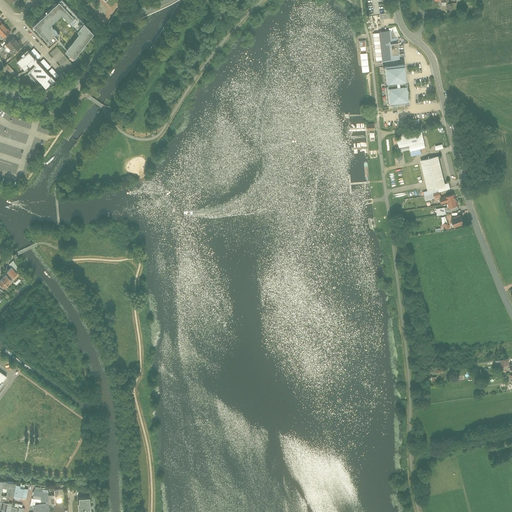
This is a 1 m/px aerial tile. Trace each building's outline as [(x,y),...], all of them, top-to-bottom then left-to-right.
[(63,0),(61,0),(33,26),(51,43),(61,35),(51,25),(62,15),(80,33),(66,50),(75,57),(94,33),(63,0)] [(447,5),(448,11),(457,10),(456,3),(447,4),(447,5)] [(9,27),(4,22),(0,25),(0,35),(0,36),(9,27)] [(397,30),(380,32),(380,33),(374,34),(377,60),(383,60),(383,61),(388,60),(389,65),(399,64),(398,59),(400,59),(398,40),(397,30)] [(13,32),(2,41),(7,47),(9,45),(11,49),(21,40),(13,32)] [(367,38),(357,38),(361,73),(371,71),(367,38)] [(55,81),(27,51),(16,61),(24,70),(29,66),(30,67),(33,64),(35,66),(28,73),(43,90),(50,83),(51,85),(55,81)] [(400,64),(399,64),(389,65),(386,66),(387,82),(397,81),(397,85),(388,86),(389,101),(408,99),(407,84),(405,84),(405,80),(406,80),(405,64),(400,64)] [(411,151),(420,149),(426,148),(425,142),(410,145),(411,151)] [(438,156),(421,160),(429,190),(446,186),(445,183),(438,156)] [(420,182),(416,164),(402,167),(401,165),(391,168),(394,179),(395,179),(397,187),(420,182)] [(446,186),(429,190),(424,191),(425,195),(440,191),(451,188),(449,182),(445,183),(446,186)] [(425,195),(426,200),(441,196),(440,191),(425,195)] [(454,194),(440,198),(442,203),(448,201),(451,211),(459,208),(454,194)] [(436,208),(437,215),(446,214),(446,211),(450,210),(449,207),(436,208)] [(461,214),(451,217),(454,227),(464,223),(461,214)] [(12,267),(7,271),(12,277),(17,272),(12,267)] [(5,274),(0,279),(0,284),(4,289),(12,281),(5,274)] [(14,498),(25,500),(28,487),(16,485),(16,484),(0,480),(0,495),(2,496),(3,492),(6,493),(6,496),(14,497),(14,498)] [(36,487),(33,498),(41,499),(40,501),(49,503),(49,495),(49,493),(43,492),(44,488),(36,487)] [(49,503),(49,505),(54,504),(54,511),(62,511),(65,511),(65,503),(55,504),(55,499),(64,499),(64,489),(54,489),(54,495),(49,495),(49,503)] [(0,509),(4,511),(3,511),(24,511),(25,508),(23,508),(23,505),(15,504),(15,507),(12,507),(13,504),(1,501),(2,496),(0,495),(0,509)] [(89,511),(88,496),(77,497),(78,502),(76,502),(77,511),(89,511)]
